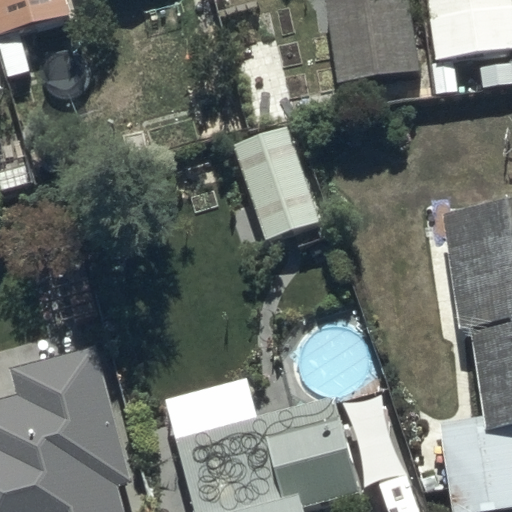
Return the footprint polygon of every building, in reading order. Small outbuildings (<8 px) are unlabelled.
[(70,0),(0,0),(0,38),(1,41),(0,40),(0,78),(32,70),(22,29),(75,15),(70,0)] [(420,70),(408,0),(339,0),(326,2),(339,84),(420,70)] [(511,0),(428,0),(438,60),(511,47),(511,0)] [(323,220),(288,126),(234,145),(268,240),(323,220)] [(511,204),(444,213),(463,330),(472,328),(486,415),(438,423),(453,511),(488,511),(511,508),(511,204)] [(135,481),(95,342),(12,364),(20,396),(0,401),(0,511),(130,511),(123,485),(135,481)] [(337,398),(178,438),(197,511),(307,511),(305,506),(361,491),(337,398)]
